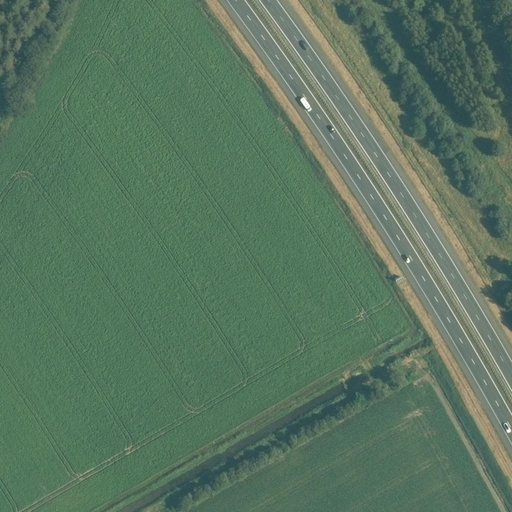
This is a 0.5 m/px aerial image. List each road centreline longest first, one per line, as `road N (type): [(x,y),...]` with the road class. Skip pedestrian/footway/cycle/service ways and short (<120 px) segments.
road 1 (motorway): [(234,0),(314,110),(511,429)]
road 2 (motorway): [(511,379),(267,0)]
